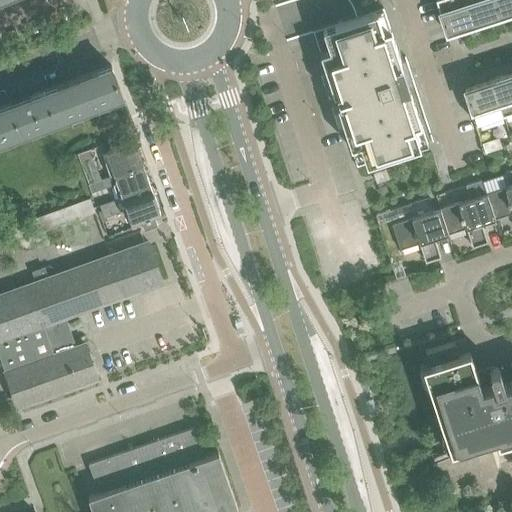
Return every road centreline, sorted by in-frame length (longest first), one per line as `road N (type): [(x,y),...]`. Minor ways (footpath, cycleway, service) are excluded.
road 1 (secondary): [(357,511),(212,48)]
road 2 (secondary): [(185,60),(275,342)]
road 3 (residential): [(234,357),(149,111)]
road 4 (residential): [(234,357),(10,441),(0,455)]
road 5 (secondary): [(275,342),(327,511)]
road 6 (residential): [(456,161),(401,0)]
road 7 (residential): [(0,75),(137,21)]
